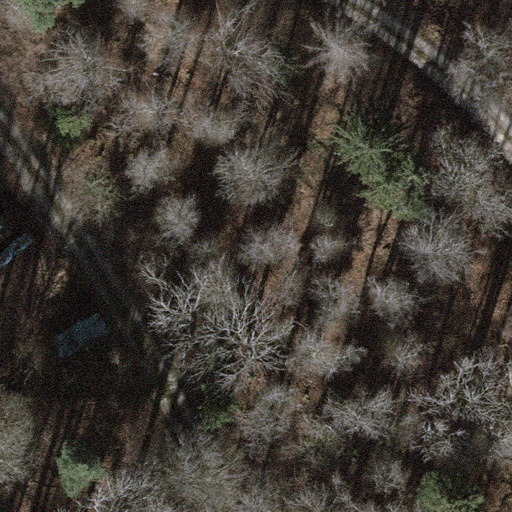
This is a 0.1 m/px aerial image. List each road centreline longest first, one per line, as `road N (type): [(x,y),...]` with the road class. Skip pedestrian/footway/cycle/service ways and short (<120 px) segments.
road 1 (track): [(0,110),(158,362),(234,511)]
road 2 (track): [(360,0),(442,59),(511,133)]
